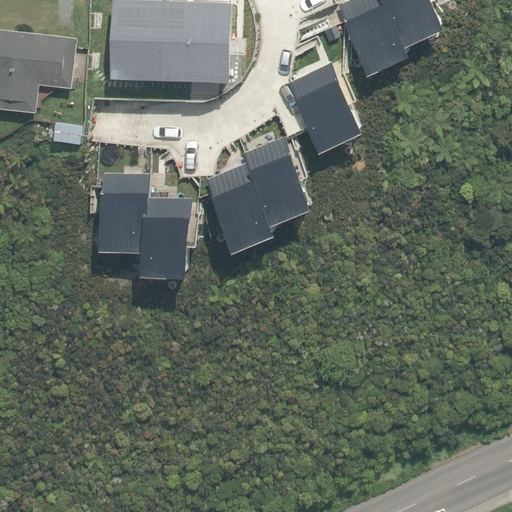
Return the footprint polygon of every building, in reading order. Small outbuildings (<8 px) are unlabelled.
[(116,0),(115,76),(233,79),(235,0),(116,0)] [(354,65),(404,46),(399,35),(435,19),(427,0),(329,0),(328,0),(354,65)] [(0,105),(40,110),(43,83),(75,86),(80,37),(0,27),(0,105)] [(329,59),(284,79),(312,142),(358,122),(329,59)] [(257,176),(215,194),(238,248),(282,230),(278,222),(319,205),(295,150),(253,167),(257,176)] [(143,272),(193,274),(195,197),(154,196),(154,172),(103,171),(101,247),(144,248),(143,272)]
